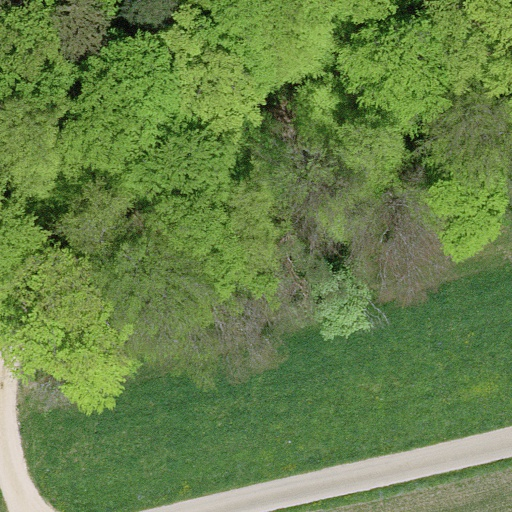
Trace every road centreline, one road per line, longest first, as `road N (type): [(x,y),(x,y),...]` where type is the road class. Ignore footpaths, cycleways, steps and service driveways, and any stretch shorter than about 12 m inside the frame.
road 1 (track): [(27,511),(3,439),(2,402),(32,307),(86,251),(150,204),(475,0)]
road 2 (track): [(511,444),(221,511)]
